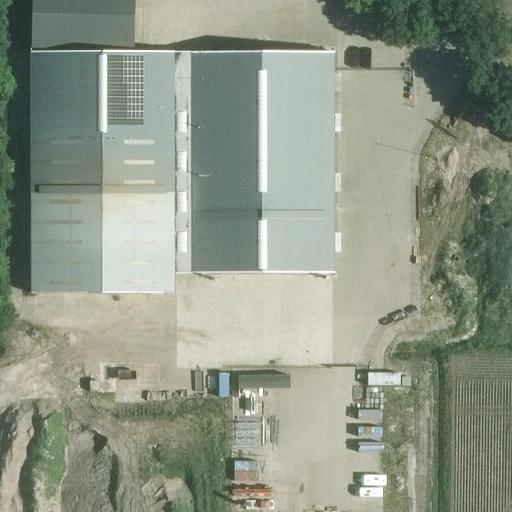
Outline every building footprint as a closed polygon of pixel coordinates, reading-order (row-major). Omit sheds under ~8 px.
[(33,0),(32,56),(33,295),(175,294),(174,116),(174,106),(174,55),(135,55),(136,0),(33,0)] [(340,0),(350,16),(360,10),(354,0),(340,0)] [(321,29),(320,39),(344,40),(344,30),(321,29)] [(174,106),(174,116),(188,116),(188,97),(213,97),(213,195),(258,194),(344,194),(344,150),(344,74),(324,74),(324,55),(247,55),(244,55),(225,55),(202,55),(191,55),(189,55),(174,55),(174,106)] [(251,290),(262,293),(265,276),(254,274),(251,290)]
